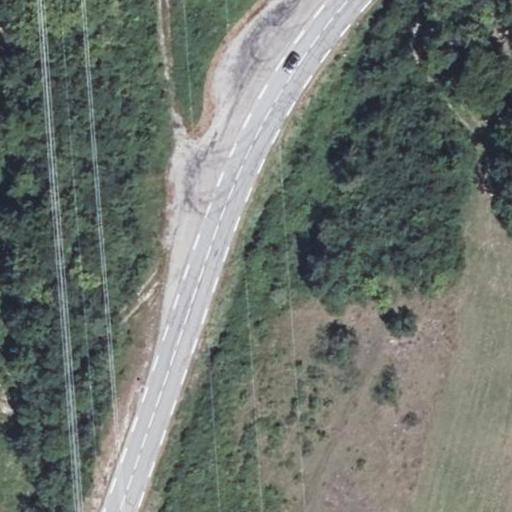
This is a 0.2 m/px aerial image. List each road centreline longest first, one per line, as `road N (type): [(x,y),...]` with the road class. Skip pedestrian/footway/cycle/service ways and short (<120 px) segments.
road 1 (secondary): [(116,511),(220,209),(341,0)]
road 2 (track): [(163,0),(167,64),(220,209)]
